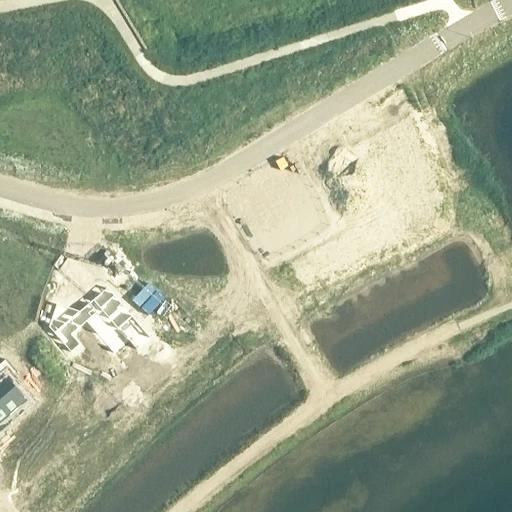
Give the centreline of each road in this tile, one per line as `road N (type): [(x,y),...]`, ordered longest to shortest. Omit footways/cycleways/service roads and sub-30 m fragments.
road 1 (residential): [(463,33),(202,187),(119,209),(0,190)]
road 2 (unknown): [(0,334),(39,300),(78,305),(107,339),(107,374)]
